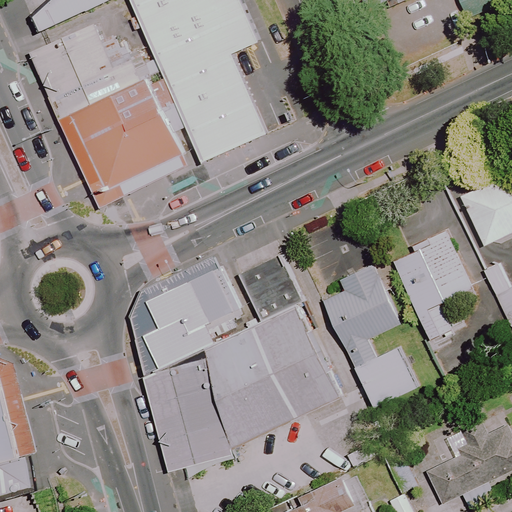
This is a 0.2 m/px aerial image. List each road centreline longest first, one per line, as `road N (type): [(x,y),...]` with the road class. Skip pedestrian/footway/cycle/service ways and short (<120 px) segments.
road 1 (secondary): [(99,270),(364,143)]
road 2 (secondary): [(102,303),(144,479),(140,508)]
road 3 (secondary): [(140,508),(82,382),(45,328)]
road 4 (secondary): [(0,89),(67,249)]
road 5 (secondary): [(364,143),(511,74)]
road 6 (residential): [(300,0),(364,143)]
